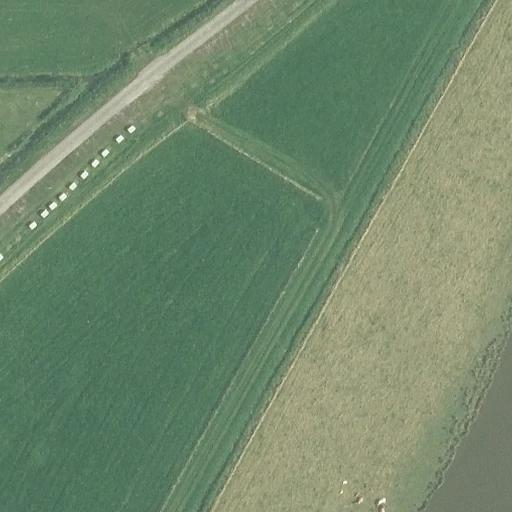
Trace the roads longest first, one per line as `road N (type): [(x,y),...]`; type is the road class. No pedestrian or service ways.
road 1 (unknown): [(184,511),(452,0)]
road 2 (unclassified): [(0,205),(246,0)]
road 3 (track): [(345,202),(151,76)]
